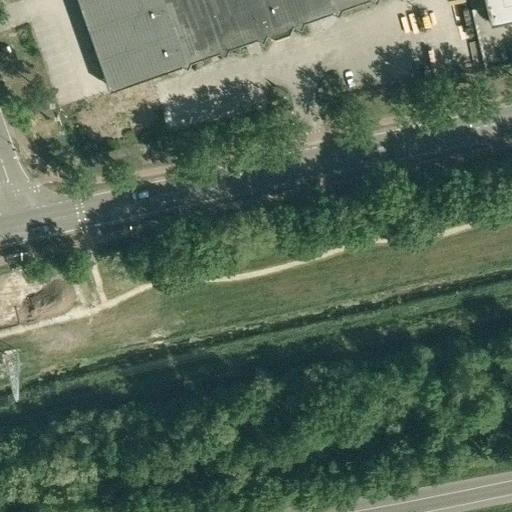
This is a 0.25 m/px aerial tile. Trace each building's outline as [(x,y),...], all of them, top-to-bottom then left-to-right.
[(187,64),(190,58),(183,55),(163,0),(79,0),(76,7),(83,10),(94,39),(90,47),(96,50),(107,81),(115,85),(143,75),(149,77),(153,71),(181,61),(187,64)] [(262,38),(263,39),(249,0),(163,0),(183,55),(190,58),(218,48),(225,51),(228,45),(256,35),(262,38)] [(249,0),(263,39),(267,31),(270,23),(285,18),(301,25),(301,24),(304,18),(332,8),(338,11),(334,0),(249,0)] [(334,0),(338,11),(341,5),(355,0),(334,0)] [(511,0),(483,0),(489,22),(511,16),(511,0)] [(64,295),(59,279),(43,283),(47,299),(64,295)]
